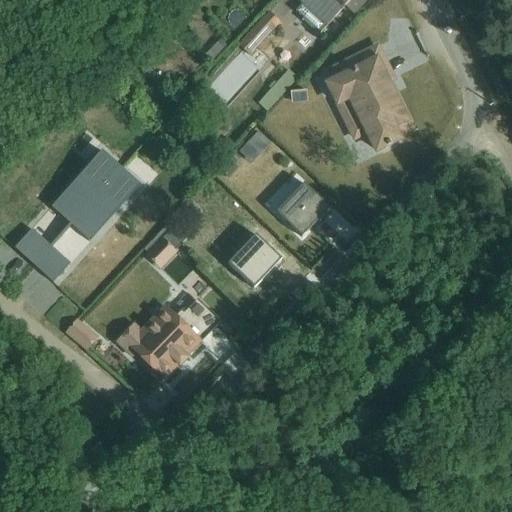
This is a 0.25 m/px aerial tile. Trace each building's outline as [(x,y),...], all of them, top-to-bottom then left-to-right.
[(302,6),(294,14),(302,22),(301,23),(318,38),(345,8),(354,16),(368,0),(367,0),(298,0),(297,2),(302,6)] [(172,10),(146,45),(159,55),(174,34),(171,31),(181,17),(172,10)] [(261,55),(270,45),(265,41),(281,25),(269,13),(238,47),(250,58),(256,50),(261,55)] [(220,42),(203,59),(210,66),(227,48),(220,42)] [(335,79),(324,85),(353,144),(368,137),(376,153),(384,149),(385,151),(391,148),(391,146),(399,142),(397,138),(412,130),(396,98),(395,98),(393,97),(390,99),(383,86),(392,81),(376,49),(332,71),(335,79)] [(280,100),(298,81),(288,72),(276,85),(274,83),(268,89),(271,92),(258,106),(267,113),(280,100)] [(194,122),(202,112),(199,110),(200,108),(190,100),(187,97),(168,120),(170,122),(180,131),(181,130),(186,134),(193,127),(188,122),(191,119),(194,122)] [(120,170),(102,153),(52,209),(70,226),(120,170)] [(140,188),(120,170),(70,226),(90,244),(140,188)] [(302,187),(277,216),(304,239),(329,210),(302,187)] [(174,228),(145,258),(160,272),(184,248),(189,242),(203,227),(196,220),(181,235),(174,228)] [(51,247),(32,231),(14,251),(32,267),(51,247)] [(71,265),(51,247),(32,267),(53,286),(71,265)] [(197,269),(184,279),(197,295),(210,285),(197,269)] [(120,347),(131,359),(135,355),(163,382),(164,381),(163,380),(176,367),(179,370),(188,361),(185,358),(217,325),(196,304),(179,321),(165,307),(139,333),(135,329),(131,330),(120,341),(120,347)] [(86,353),(99,339),(78,321),(66,335),(86,353)]
